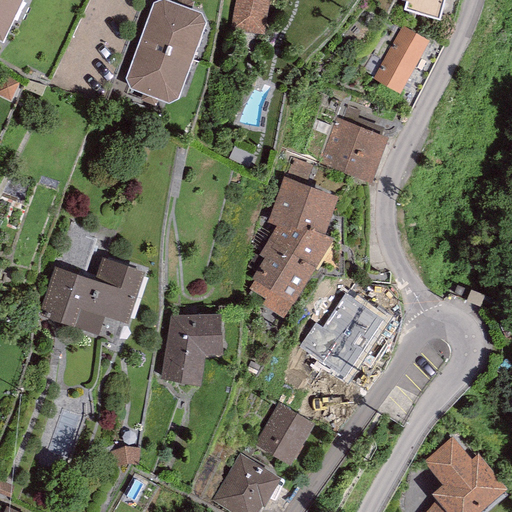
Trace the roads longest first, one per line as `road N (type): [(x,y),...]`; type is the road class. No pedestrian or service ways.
road 1 (residential): [(469,0),(384,186),(392,261),(424,319)]
road 2 (residential): [(424,319),(455,320),(462,351),(366,511)]
road 3 (residential): [(291,511),(424,319)]
